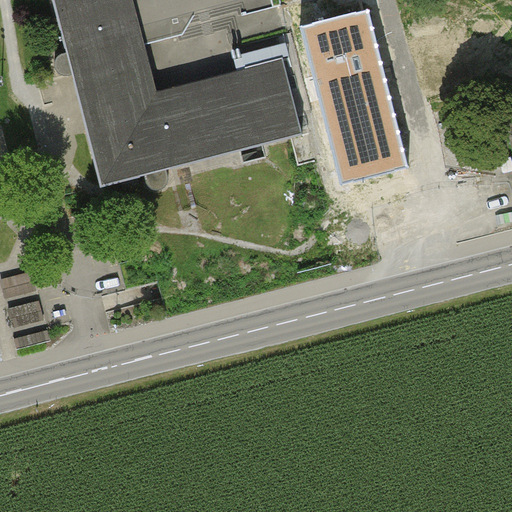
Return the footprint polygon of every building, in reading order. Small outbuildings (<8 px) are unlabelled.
[(51,0),(78,108),(98,186),(308,134),(287,50),(244,61),(249,82),(161,104),(135,0),(51,0)] [(206,9),(218,8),(217,0),(187,0),(188,8),(206,8),(206,9)] [(368,11),(302,28),(342,185),(408,168),(368,11)] [(4,275),(7,294),(40,290),(37,270),(4,275)] [(16,327),(12,328),(17,348),(53,340),(43,298),(11,305),(16,327)]
